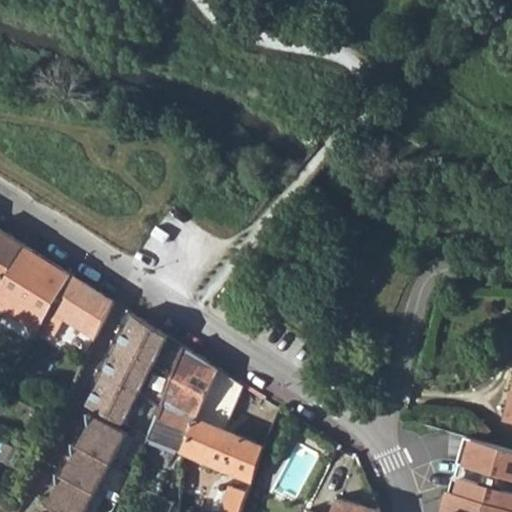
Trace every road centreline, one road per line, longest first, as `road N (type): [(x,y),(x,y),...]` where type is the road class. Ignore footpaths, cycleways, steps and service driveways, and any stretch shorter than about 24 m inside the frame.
road 1 (residential): [(376,435),(0,192)]
road 2 (residential): [(511,273),(436,272),(416,299),(376,435)]
